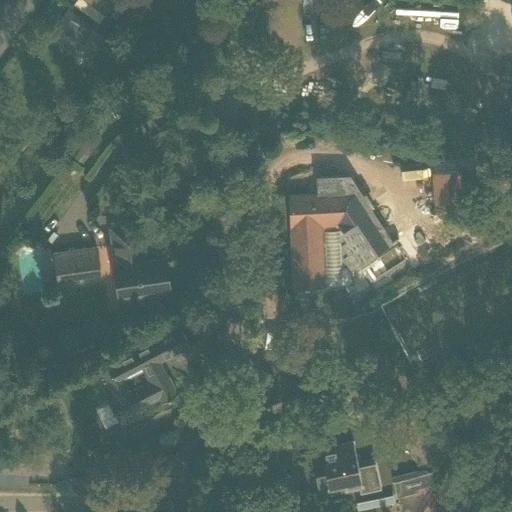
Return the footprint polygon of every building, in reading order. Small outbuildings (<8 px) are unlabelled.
[(121,0),(87,0),(109,16),(121,0)] [(153,11),(148,2),(140,6),(144,15),(153,11)] [(75,54),(82,43),(89,32),(62,16),(49,38),(75,54)] [(81,25),(88,31),(92,26),(85,20),(81,25)] [(74,155),(84,162),(97,144),(87,137),(74,155)] [(294,285),(349,283),(358,297),(372,289),(377,296),(424,265),(420,258),(425,255),(437,248),(419,219),(400,231),(403,236),(389,245),(357,191),(353,191),(353,188),(346,182),(320,183),(321,193),(292,194),(291,194),(294,285)] [(112,227),(123,307),(170,300),(164,258),(147,261),(142,223),(112,227)] [(98,245),(53,251),(58,282),(102,275),(98,245)] [(97,363),(116,399),(109,403),(118,419),(159,398),(160,401),(177,392),(161,361),(190,346),(179,326),(115,360),(112,356),(97,363)] [(346,489),(362,485),(353,441),(321,448),(329,487),(345,483),(346,489)] [(0,443),(0,471),(32,473),(34,445),(0,443)] [(394,481),(396,493),(397,497),(429,490),(435,488),(432,473),(394,481)] [(398,503),(410,511),(412,511),(448,511),(447,504),(429,490),(397,497),(398,503)]
